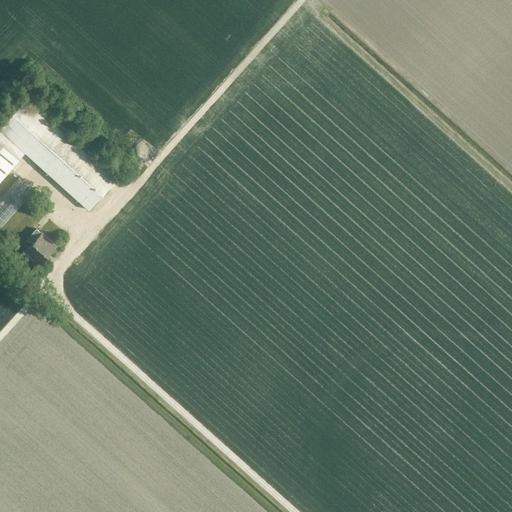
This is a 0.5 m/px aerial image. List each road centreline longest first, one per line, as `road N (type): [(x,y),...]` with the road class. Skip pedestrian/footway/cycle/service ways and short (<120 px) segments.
road 1 (track): [(0,336),(300,0)]
road 2 (track): [(294,511),(44,287)]
